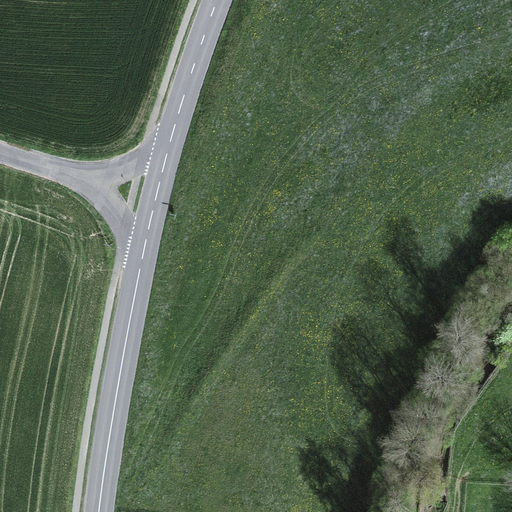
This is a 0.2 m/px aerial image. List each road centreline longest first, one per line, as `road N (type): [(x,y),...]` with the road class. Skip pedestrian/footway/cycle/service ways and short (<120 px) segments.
road 1 (tertiary): [(143,252),(98,511)]
road 2 (tertiary): [(216,0),(168,148)]
